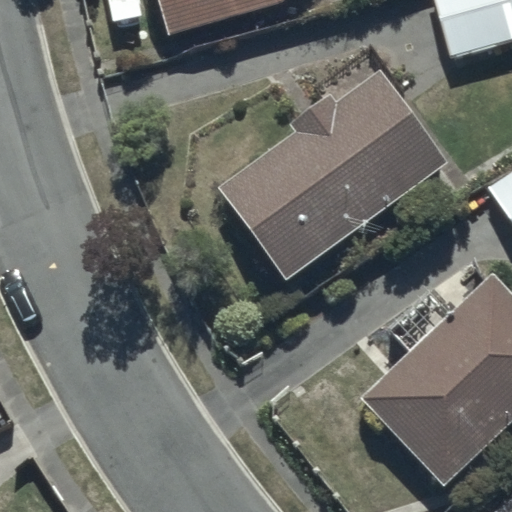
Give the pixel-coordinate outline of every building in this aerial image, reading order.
[(160,0),(169,31),(279,0),(160,0)] [(511,0),(435,0),(451,56),(511,39),(511,0)] [(294,130),(219,186),(286,279),(449,159),(381,67),(335,101),(330,94),(289,124),(294,130)] [(511,170),(487,186),(511,226),(511,170)] [(407,351),(362,395),(442,484),(511,418),(511,291),(491,270),(451,310),(427,285),(384,328),(407,351)] [(511,511),(511,496),(490,511),(511,511)]
